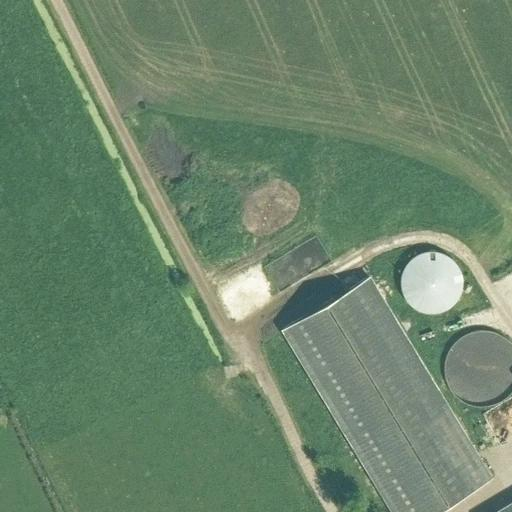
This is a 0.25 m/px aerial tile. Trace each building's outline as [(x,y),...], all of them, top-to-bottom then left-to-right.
[(429,251),(425,252),(421,252),(417,254),(414,256),(410,259),(406,262),(404,266),(401,270),(400,275),(399,279),(399,284),(399,288),(401,292),(402,296),(404,299),(406,302),(409,305),(412,307),(416,310),(421,311),(425,312),(430,313),(435,312),(439,311),(444,309),(448,307),(451,304),(454,301),(456,298),(457,295),(459,291),(460,287),(460,283),(460,278),(459,274),(457,269),(455,265),(452,261),(449,258),(445,255),(441,253),(437,252),(433,252),(429,251)] [(433,511),(492,477),(369,274),(279,329),(389,511),(433,511)] [(261,297),(250,283),(234,296),(227,287),(214,298),(231,320),(261,297)] [(511,343),(511,344),(507,339),(503,336),(498,333),(494,332),(489,330),(484,330),(480,330),(473,330),(469,332),(465,333),(459,336),(454,341),(450,345),(447,351),(446,356),(444,365),(444,371),(445,378),(448,384),(453,392),(457,397),(462,401),(468,403),(473,405),(478,405),(484,405),(488,405),(494,404),(499,402),(504,399),(508,396),(511,392),(511,391),(511,343)] [(511,511),(511,501),(493,511),(511,511)]
